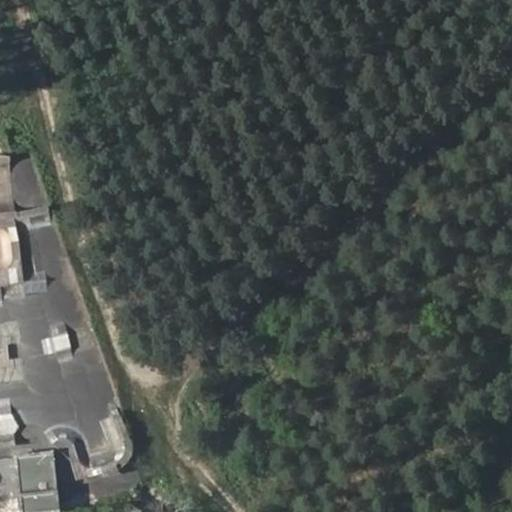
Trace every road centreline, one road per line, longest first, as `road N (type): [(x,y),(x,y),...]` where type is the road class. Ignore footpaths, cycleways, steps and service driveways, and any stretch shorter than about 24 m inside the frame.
road 1 (track): [(511,68),(156,392)]
road 2 (track): [(156,392),(79,221),(21,0)]
road 3 (track): [(156,392),(192,463),(232,511)]
